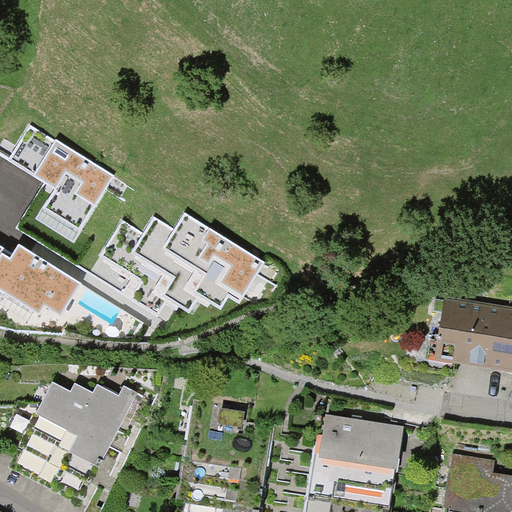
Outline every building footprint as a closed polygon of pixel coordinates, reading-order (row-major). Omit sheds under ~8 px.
[(29,124),(6,165),(39,185),(13,229),(84,271),(100,239),(82,229),(117,176),(48,135),(29,124)] [(123,215),(87,272),(160,318),(171,302),(189,313),(199,297),(221,310),(229,298),(240,305),(267,263),(185,212),(175,229),(153,215),(145,229),(123,215)] [(0,299),(37,322),(47,306),(63,316),(85,282),(19,242),(15,249),(0,239),(0,299)] [(431,363),(511,377),(511,374),(511,311),(442,299),(431,363)] [(68,489),(85,499),(139,396),(122,387),(116,398),(106,394),(95,387),(89,397),(72,388),(66,398),(53,391),(32,430),(15,462),(68,489)] [(175,511),(259,511),(263,489),(266,469),(269,444),(271,430),(188,419),(175,511)] [(391,511),(401,437),(322,427),(320,446),(316,474),(311,511),(391,511)] [(511,511),(511,453),(452,447),(450,470),(446,509),(445,511),(511,511)]
